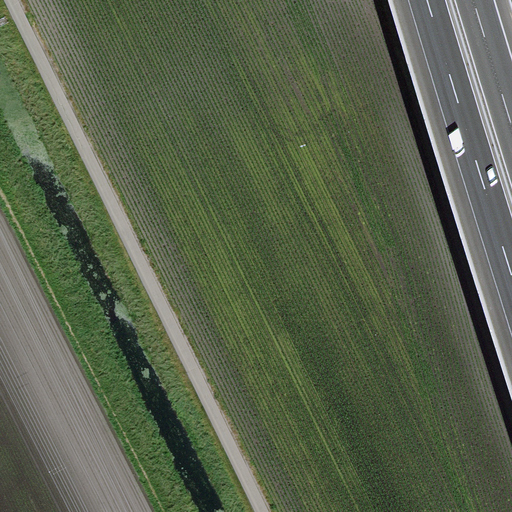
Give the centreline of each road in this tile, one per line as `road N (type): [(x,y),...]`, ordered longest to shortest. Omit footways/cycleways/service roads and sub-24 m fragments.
road 1 (track): [(261,511),(16,13)]
road 2 (motorway): [(425,0),(511,283)]
road 3 (motorway): [(511,117),(476,0)]
